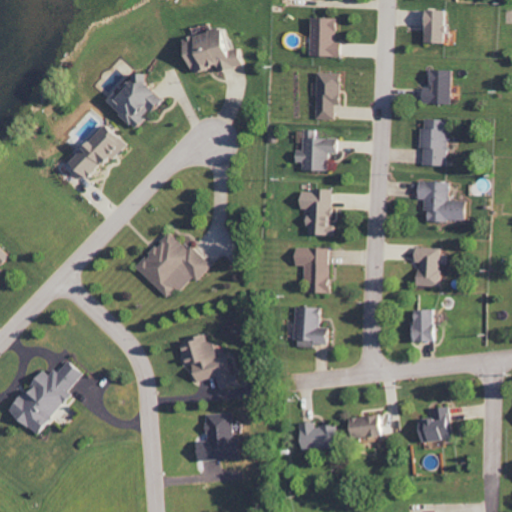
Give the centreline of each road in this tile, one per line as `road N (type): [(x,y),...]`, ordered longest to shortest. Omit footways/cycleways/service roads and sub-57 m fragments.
road 1 (residential): [(370,373),(385,0)]
road 2 (residential): [(0,342),(209,121)]
road 3 (residential): [(156,511),(140,362),(59,278)]
road 4 (residential): [(511,357),(295,382)]
road 5 (residential): [(493,360),(491,487)]
